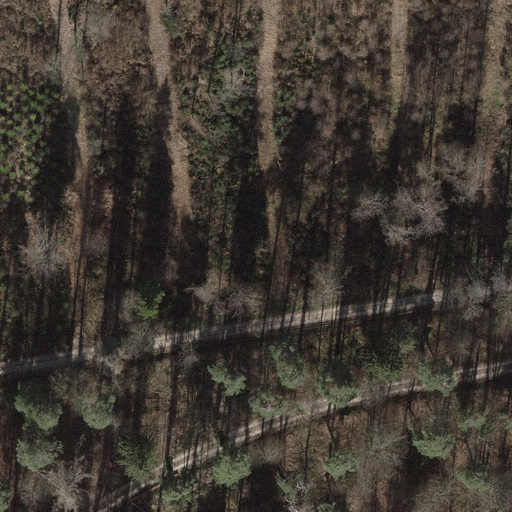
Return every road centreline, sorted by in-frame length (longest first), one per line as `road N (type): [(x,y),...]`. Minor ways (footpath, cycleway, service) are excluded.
road 1 (track): [(0,366),(225,325),(511,291)]
road 2 (track): [(511,365),(303,409),(85,511)]
